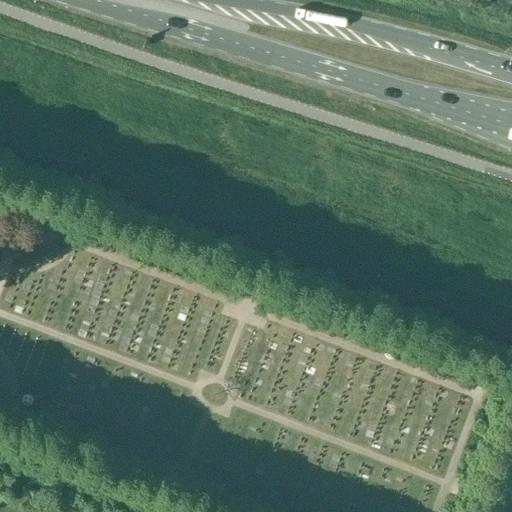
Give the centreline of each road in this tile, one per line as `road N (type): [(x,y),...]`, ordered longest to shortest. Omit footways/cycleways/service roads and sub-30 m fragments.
road 1 (primary): [(74,0),(511,132)]
road 2 (primary): [(511,66),(350,22),(221,0)]
